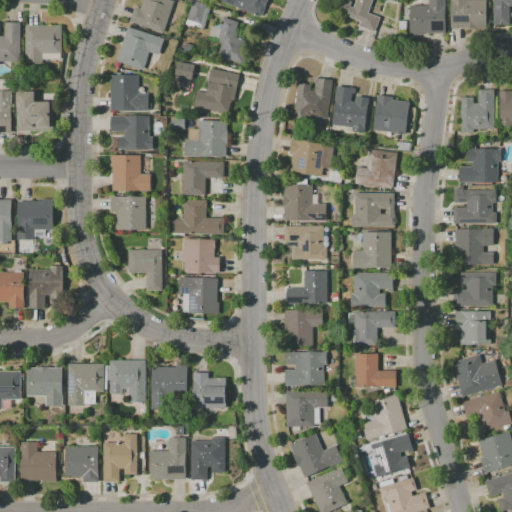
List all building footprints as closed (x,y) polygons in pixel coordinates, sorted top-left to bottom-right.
[(162,33),(130,22),(135,7),(139,8),(141,0),(170,0),(173,1),(162,33)] [(266,0),(260,16),(220,0),(266,0)] [(333,0),(372,0),(368,13),(380,17),(374,32),(358,26),(360,22),(329,10),(333,0)] [(409,33),(409,5),(427,5),(427,0),(445,0),(445,32),(409,33)] [(449,28),(449,0),(485,0),(485,27),(449,28)] [(493,0),(511,0),(511,5),(509,5),(509,24),(493,24),(493,0)] [(193,1),(209,6),(203,28),(187,23),(193,1)] [(242,63),(219,58),(223,42),(207,36),(211,25),(216,26),(221,24),(222,19),(237,22),(234,38),(247,41),(242,63)] [(0,35),(5,35),(5,22),(20,22),(20,61),(0,61),(0,35)] [(25,25),(61,25),(61,53),(42,53),(42,63),(25,64),(25,25)] [(116,62),(128,27),(164,39),(153,74),(116,62)] [(183,50),(185,43),(192,45),(191,51),(183,50)] [(174,76),(191,78),(192,64),(176,62),(174,76)] [(230,113),(194,104),(197,91),(206,93),(211,69),(238,75),(230,113)] [(110,110),(110,75),(138,75),(138,94),(148,94),(148,110),(110,110)] [(326,118),(294,113),(298,83),(311,85),(310,90),(314,91),(315,83),(313,83),(313,77),(332,80),(326,118)] [(331,125),(337,86),(355,89),(354,94),(351,93),(350,101),(355,102),(356,96),(368,98),(364,129),(331,125)] [(0,132),(0,90),(12,90),(12,132),(0,132)] [(460,133),(460,98),(473,97),(473,103),(478,103),(478,90),(494,90),(494,129),(473,129),(473,132),(460,133)] [(499,91),(511,91),(511,122),(511,125),(499,126),(499,91)] [(17,130),(16,92),(34,92),(34,101),(49,101),(49,130),(17,130)] [(372,129),(377,95),(392,97),(392,100),(409,102),(405,134),(372,129)] [(110,116),(150,116),(150,137),(152,137),(152,149),(117,149),(117,137),(123,137),(123,131),(110,131),(110,116)] [(171,129),(171,120),(185,119),(185,129),(171,129)] [(184,156),(184,139),(198,139),(198,120),(226,121),(226,130),(228,130),(228,143),(226,143),(226,157),(184,156)] [(292,139),(325,144),(320,175),(290,171),(292,154),(290,153),(292,139)] [(354,183),(356,167),(367,167),(370,149),(397,152),(392,188),(354,183)] [(458,182),(458,167),(471,166),(471,161),(466,161),(466,149),(501,149),(501,161),(498,161),(499,182),(458,182)] [(112,155),(140,155),(140,173),(150,173),(150,191),(112,191),(112,155)] [(183,161),(223,161),(224,178),(205,178),(205,194),(184,195),(183,161)] [(284,220),(284,185),(312,184),(313,203),(326,203),(326,220),(284,220)] [(453,189),(496,188),(496,202),(493,202),(493,213),(496,213),(496,223),(454,224),(454,207),(465,207),(465,203),(454,203),(453,189)] [(352,226),(352,214),(355,214),(355,192),(394,193),(393,227),(352,226)] [(145,230),(115,229),(116,212),(110,212),(110,197),(145,197),(145,230)] [(0,199),(12,199),(12,244),(0,244),(0,199)] [(18,240),(17,202),(41,202),(41,200),(53,200),(53,229),(35,229),(35,240),(18,240)] [(172,233),(172,220),(183,220),(183,200),(206,200),(206,218),(224,218),(224,233),(172,233)] [(284,226),(323,225),(323,246),(326,246),(326,259),(291,260),(291,247),(298,247),(297,241),(284,241),(284,226)] [(454,229),(493,229),(493,246),(483,246),(483,252),(493,252),(493,264),(455,265),(454,229)] [(353,268),(353,251),(362,251),(362,231),(390,232),(389,269),(353,268)] [(184,273),(184,239),(214,239),(214,257),(219,257),(220,272),(184,273)] [(128,250),(162,249),(162,291),(145,291),(145,273),(128,273),(128,250)] [(29,309),(28,270),(49,270),(49,266),(62,266),(62,294),(45,294),(46,309),(29,309)] [(286,304),(287,287),(304,287),(304,270),(327,270),(327,305),(286,304)] [(0,272),(25,272),(25,308),(9,308),(9,302),(0,302),(0,272)] [(350,306),(351,293),(354,293),(355,272),(392,273),(392,291),(387,291),(387,289),(379,289),(379,293),(385,293),(385,307),(350,306)] [(453,306),(453,290),(466,290),(466,285),(460,285),(460,273),(495,273),(495,285),(491,285),(492,306),(453,306)] [(180,277),(217,276),(217,302),(219,302),(219,313),(189,314),(189,294),(180,294),(180,277)] [(285,347),(285,310),(322,310),(322,326),(314,326),(314,347),(285,347)] [(354,345),(355,311),(395,312),(395,327),(377,327),(377,346),(354,345)] [(490,345),(460,344),(461,327),(455,327),(455,311),(491,311),(490,345)] [(284,352),(327,352),(327,365),(324,365),(324,386),(284,385),(284,369),(295,370),(295,365),(284,365),(284,352)] [(355,354),(378,354),(378,371),(395,371),(395,386),(355,386),(355,354)] [(462,397),(451,363),(479,355),(482,364),(495,360),(502,384),(462,397)] [(144,403),(129,403),(129,393),(110,393),(109,360),(144,360),(144,403)] [(68,405),(67,364),(103,364),(103,392),(95,392),(95,405),(68,405)] [(151,367),(175,367),(175,365),(187,365),(188,407),(152,408),(151,367)] [(62,406),(45,406),(45,396),(26,396),(26,368),(36,368),(36,367),(49,366),(49,368),(61,367),(62,406)] [(0,408),(0,371),(20,371),(21,399),(1,399),(1,408),(0,408)] [(193,410),(192,373),(207,372),(207,377),(225,377),(226,409),(193,410)] [(286,426),(286,391),(328,391),(328,407),(315,407),(314,426),(286,426)] [(462,402),(498,391),(505,412),(508,411),(511,422),(485,430),(480,413),(467,417),(462,402)] [(407,428),(367,439),(363,423),(375,420),(370,402),(397,395),(407,428)] [(478,442),(509,432),(511,442),(511,464),(485,473),(481,459),(483,458),(478,442)] [(305,478),(289,446),(315,433),(323,450),(334,445),(342,460),(305,478)] [(370,444),(408,434),(413,451),(408,452),(407,450),(400,452),(401,457),(407,455),(410,467),(377,477),(373,465),(376,464),(370,444)] [(103,443),(124,442),(124,435),(137,435),(137,474),(124,474),(124,468),(119,468),(119,482),(104,482),(103,443)] [(150,479),(150,451),(168,451),(168,438),(185,438),(186,478),(150,479)] [(191,479),(191,442),(211,441),(211,438),(225,438),(225,472),(212,472),(212,466),(208,466),(208,479),(191,479)] [(21,480),(20,442),(37,442),(37,452),(55,452),(56,479),(21,480)] [(0,446),(15,446),(15,481),(0,481),(0,446)] [(65,476),(65,446),(98,446),(99,481),(83,482),(82,475),(65,476)] [(329,511),(320,511),(306,483),(341,466),(348,482),(339,486),(347,503),(329,511)] [(485,482),(511,473),(511,507),(501,511),(497,500),(503,498),(501,493),(490,496),(485,482)] [(371,477),(373,483),(367,485),(365,478),(371,477)] [(417,511),(390,511),(387,498),(383,499),(379,487),(413,478),(416,490),(411,491),(412,496),(424,493),(429,509),(417,511)]
